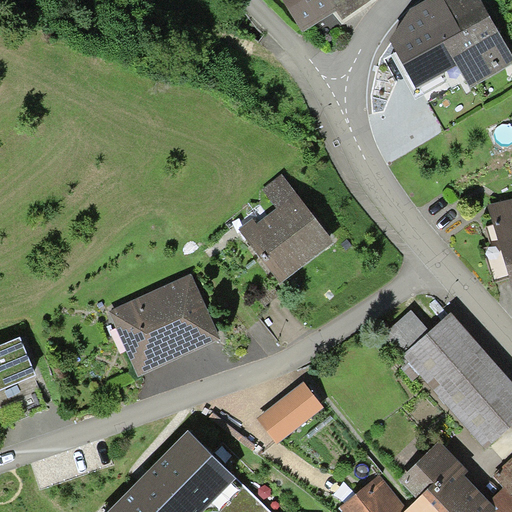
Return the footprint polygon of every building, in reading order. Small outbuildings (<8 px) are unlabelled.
[(280,0),(297,29),(333,9),(339,20),(366,5),(362,0),(280,0)] [(386,42),(412,87),(451,65),(465,89),(508,65),(469,0),(430,0),(400,17),(386,42)] [(236,232),(276,284),(327,246),(276,179),(260,192),(276,213),(254,229),(248,222),(236,232)] [(511,198),(483,206),(510,309),(511,308),(511,198)] [(186,281),(109,315),(134,373),(211,339),(186,281)] [(401,359),(425,338),(406,316),(382,337),(401,359)] [(401,359),(478,448),(511,418),(511,395),(447,320),(425,338),(401,359)] [(0,390),(35,376),(20,340),(0,348),(0,390)] [(35,376),(0,390),(0,408),(7,424),(48,407),(35,376)] [(266,511),(185,434),(110,511),(266,511)] [(511,511),(511,461),(495,475),(507,489),(484,508),(437,452),(387,493),(376,479),(338,510),(339,511),(511,511)]
